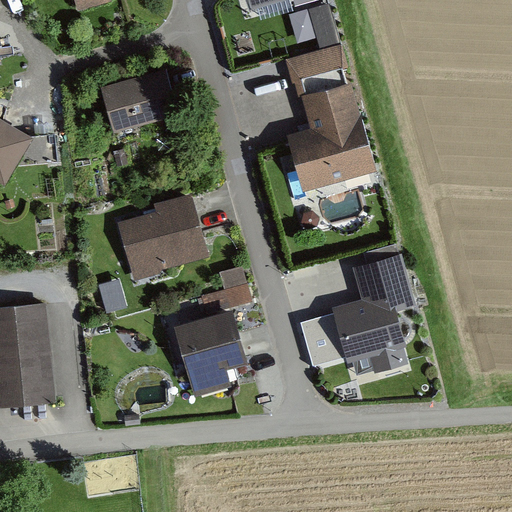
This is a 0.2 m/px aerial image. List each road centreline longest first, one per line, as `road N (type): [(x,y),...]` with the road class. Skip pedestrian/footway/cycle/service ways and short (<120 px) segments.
road 1 (residential): [(191,0),(310,423)]
road 2 (residential): [(0,455),(310,423)]
road 3 (residential): [(310,423),(511,414)]
